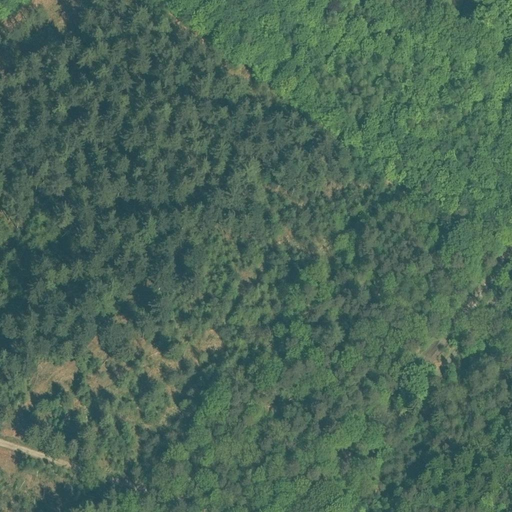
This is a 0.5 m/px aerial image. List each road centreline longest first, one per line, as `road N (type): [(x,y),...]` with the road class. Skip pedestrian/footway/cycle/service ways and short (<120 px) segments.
road 1 (track): [(511,257),(303,511)]
road 2 (track): [(205,511),(0,444)]
